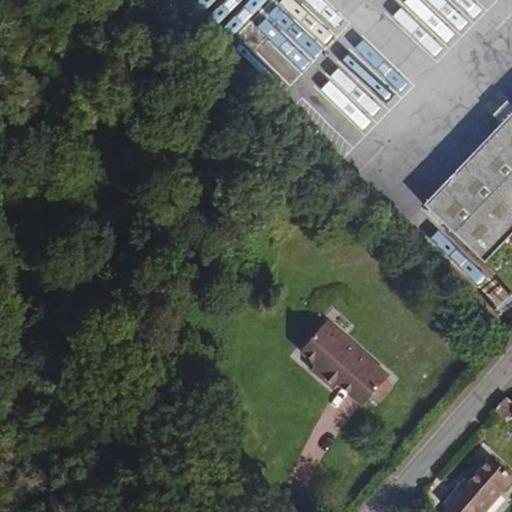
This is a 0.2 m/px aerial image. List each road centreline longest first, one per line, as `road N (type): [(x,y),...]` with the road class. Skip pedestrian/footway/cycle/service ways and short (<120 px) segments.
road 1 (track): [(186,511),(147,464),(0,368)]
road 2 (residential): [(388,511),(511,372)]
